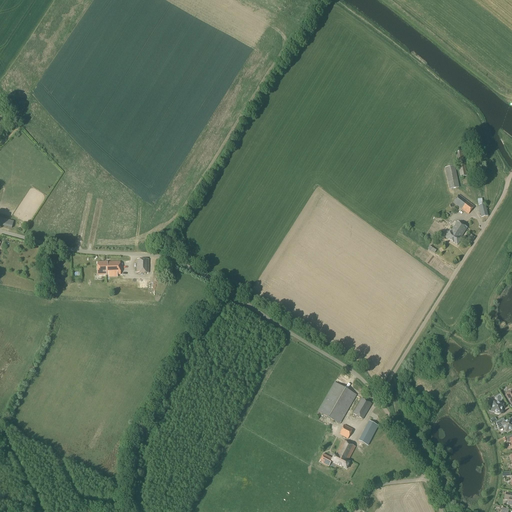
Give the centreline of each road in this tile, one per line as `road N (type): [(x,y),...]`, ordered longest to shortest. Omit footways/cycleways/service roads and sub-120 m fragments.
road 1 (unclassified): [(378,397),(353,372),(192,269),(0,231)]
road 2 (unclassified): [(378,397),(511,174)]
road 3 (track): [(330,0),(475,114),(510,176)]
road 4 (track): [(385,0),(511,96)]
road 5 (unclassified): [(441,511),(378,397)]
